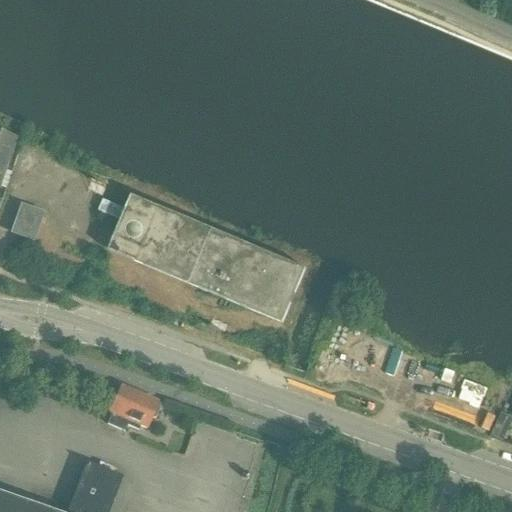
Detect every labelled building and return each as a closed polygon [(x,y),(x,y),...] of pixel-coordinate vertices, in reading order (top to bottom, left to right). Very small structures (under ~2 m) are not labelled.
[(0,177),(14,139),(0,134),(0,177)] [(47,140),(44,150),(62,157),(66,147),(47,140)] [(44,150),(40,160),(59,166),(62,157),(44,150)] [(40,160),(37,169),(56,176),(59,166),(40,160)] [(37,169),(33,179),(52,186),(56,176),(37,169)] [(21,207),(11,234),(32,241),(42,214),(21,207)] [(51,211),(35,256),(58,264),(74,219),(51,211)] [(74,219),(58,264),(82,273),(88,256),(100,260),(109,233),(97,229),(98,228),(74,219)] [(109,233),(100,260),(111,264),(105,281),(129,290),(145,244),(121,236),(121,238),(109,233)] [(145,244),(129,290),(153,298),(169,253),(145,244)] [(180,257),(164,302),(187,310),(203,265),(180,257)] [(203,265),(187,310),(211,319),(217,302),(229,306),(238,279),(226,275),(227,274),(203,265)] [(238,279),(229,306),(241,310),(235,327),(258,336),(274,290),(251,282),(250,284),(238,279)] [(274,290),(258,336),(282,344),(291,317),(294,318),(299,303),(297,302),(298,299),(274,290)] [(106,425),(124,433),(127,427),(138,432),(139,428),(147,431),(152,420),(155,420),(160,407),(157,402),(121,387),(108,415),(110,415),(106,425)] [(68,511),(107,511),(121,478),(86,465),(68,511)] [(54,511),(0,493),(0,511),(54,511)]
